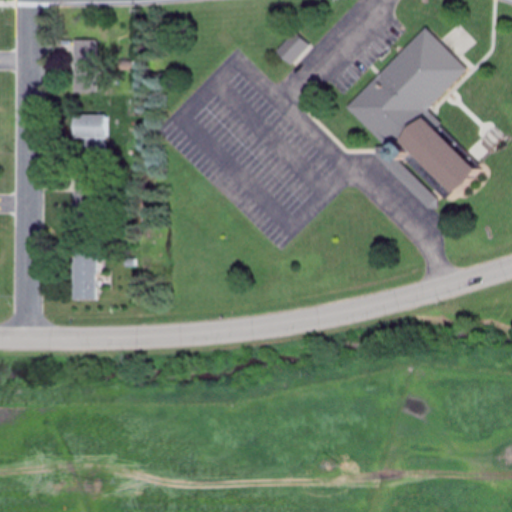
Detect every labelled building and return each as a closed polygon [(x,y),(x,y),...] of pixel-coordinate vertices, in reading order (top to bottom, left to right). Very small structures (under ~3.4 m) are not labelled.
[(355,108),(450,202),(465,187),(477,198),(500,174),(435,111),(474,71),(432,29),(355,108)] [(101,41),(77,41),(77,86),(101,86),(101,41)] [(112,115),(86,115),(86,147),(112,147),(112,115)] [(79,176),(78,210),(103,211),(104,176),(79,176)] [(78,248),(78,299),(102,299),(102,248),(78,248)]
